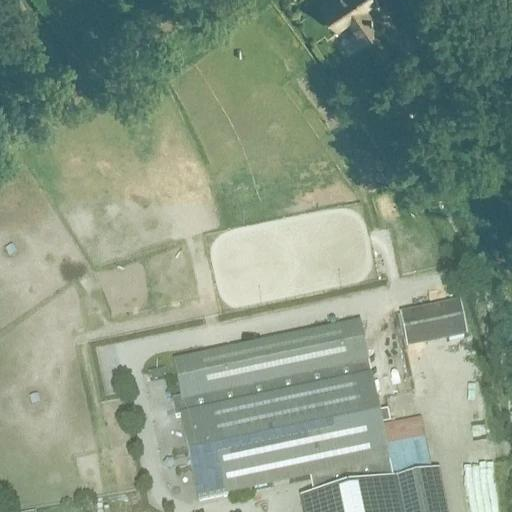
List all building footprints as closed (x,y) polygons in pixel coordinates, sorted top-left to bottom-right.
[(366,7),(375,0),(329,0),(321,6),(337,28),(347,20),(361,40),(380,27),(366,7)] [(467,339),(460,304),(440,308),(447,343),(467,339)] [(310,480),(315,499),(394,482),(382,426),(390,424),(388,413),(380,415),(361,325),(174,364),(181,400),(172,402),(176,419),(181,418),(198,503),(229,497),(228,497),(310,480)] [(426,442),(448,437),(441,404),(418,408),(426,442)] [(394,482),(315,499),(302,502),(303,511),(446,511),(439,473),(394,482)]
